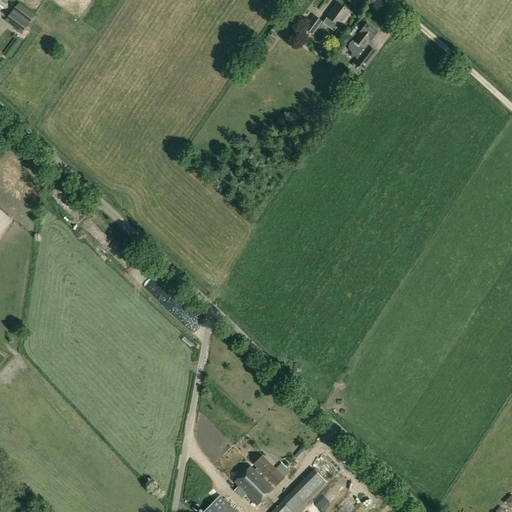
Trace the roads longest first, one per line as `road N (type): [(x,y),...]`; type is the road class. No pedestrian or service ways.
road 1 (unclassified): [(421,511),(209,310)]
road 2 (unclassified): [(209,310),(0,108)]
road 3 (unclassified): [(172,511),(209,310)]
road 4 (track): [(511,108),(388,0)]
